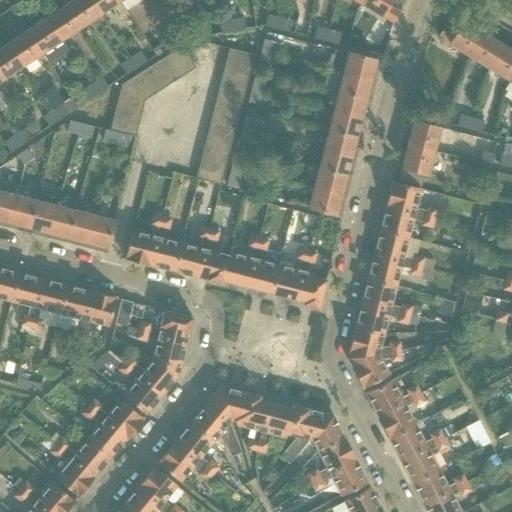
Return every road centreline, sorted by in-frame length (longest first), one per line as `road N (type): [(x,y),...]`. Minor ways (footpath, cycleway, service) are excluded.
road 1 (residential): [(404,511),(327,355),(424,0)]
road 2 (residential): [(0,248),(203,299),(218,316),(206,371),(90,511)]
